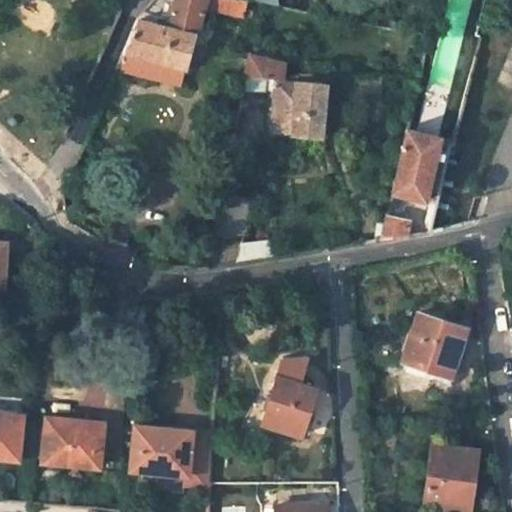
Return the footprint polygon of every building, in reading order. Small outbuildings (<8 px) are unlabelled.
[(236,16),(237,13),(243,14),(245,4),(239,2),(238,0),(171,0),(166,29),(158,27),(136,21),(123,53),(186,70),(198,8),(236,16)] [(163,0),(158,27),(166,29),(171,0),(163,0)] [(244,77),(246,77),(277,78),(277,76),(275,60),(249,56),(244,77)] [(414,59),(410,80),(424,83),(428,62),(414,59)] [(245,103),(259,103),(258,90),(269,90),(268,131),(288,132),(288,135),(319,138),(319,76),(287,74),(277,76),(277,78),(246,77),(234,138),(249,140),(253,118),(242,116),(245,103)] [(435,137),(401,129),(389,193),(422,200),(430,157),(435,137)] [(442,160),(430,157),(422,200),(433,202),(442,160)] [(384,192),(369,189),(365,211),(379,214),(384,192)] [(243,234),(250,200),(222,195),(213,239),(243,234)] [(406,236),(409,219),(385,215),(383,224),(380,240),(406,236)] [(380,240),(383,224),(378,222),(374,241),(380,240)] [(268,241),(241,243),(237,264),(272,257),(268,241)] [(257,304),(250,308),(248,310),(246,314),(244,319),(244,327),(248,335),(253,340),(260,343),(268,343),(271,343),(276,341),(281,337),(283,334),(285,328),(285,322),(284,313),(283,311),(279,307),(277,305),(273,303),(266,302),(262,302),(257,304)] [(453,374),(467,327),(419,312),(405,359),(453,374)] [(282,358),(262,425),(300,437),(315,388),(299,383),(307,356),(282,358)] [(5,415),(0,414),(0,459),(19,461),(23,419),(5,418),(5,415)] [(100,468),(104,426),(87,425),(87,422),(48,419),(43,464),(100,468)] [(174,429),(135,426),(132,471),(189,475),(188,483),(210,484),(212,434),(174,431),(174,429)] [(432,446),(428,505),(447,506),(447,510),(470,511),(472,511),(476,473),(468,472),(470,448),(432,446)] [(470,448),(468,472),(476,473),(478,449),(470,448)] [(195,504),(194,511),(208,511),(209,502),(198,501),(195,504)] [(323,511),(323,501),(284,503),(284,511),(323,511)] [(284,511),(284,503),(276,503),(276,511),(284,511)]
